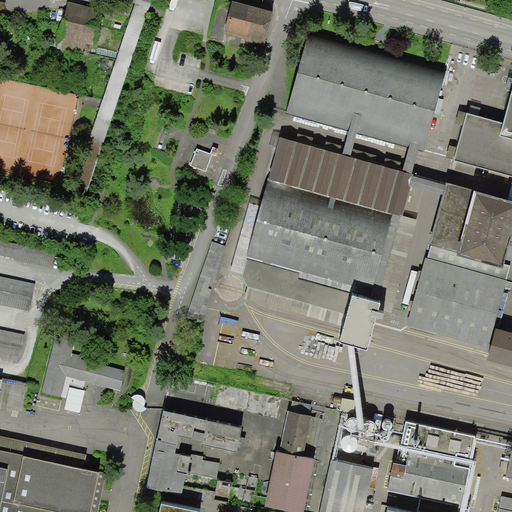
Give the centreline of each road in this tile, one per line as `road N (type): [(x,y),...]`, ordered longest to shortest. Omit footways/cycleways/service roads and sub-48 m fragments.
road 1 (unclassified): [(288,0),(154,405)]
road 2 (primary): [(320,0),(511,42)]
road 3 (primary): [(511,34),(388,0)]
